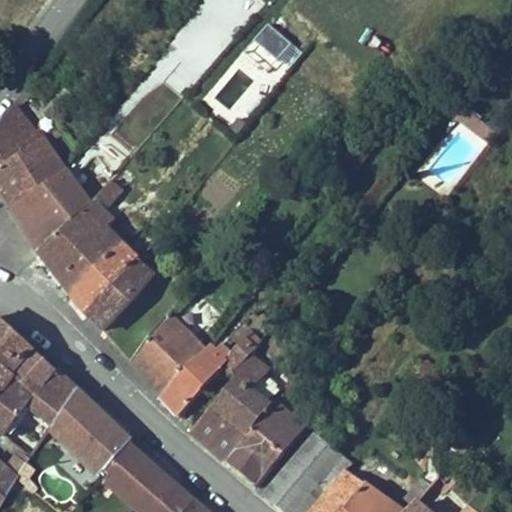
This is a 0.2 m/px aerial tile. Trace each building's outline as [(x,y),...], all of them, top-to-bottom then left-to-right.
[(193,7),(152,73),(190,97),(231,31),(193,7)] [(250,45),(284,75),(302,53),(268,24),(250,45)] [(503,131),(472,108),(465,118),(496,141),(503,131)] [(0,197),(8,212),(72,171),(16,110),(0,131),(0,197)] [(72,171),(8,212),(30,251),(35,256),(99,202),(72,171)] [(68,296),(132,239),(111,215),(131,194),(117,181),(99,202),(35,256),(68,296)] [(132,239),(68,296),(84,315),(146,255),(132,239)] [(178,288),(146,255),(84,315),(113,349),(178,288)] [(127,366),(159,404),(213,349),(177,315),(127,366)] [(0,320),(0,373),(12,383),(0,398),(0,432),(11,441),(36,408),(60,426),(80,393),(0,320)] [(213,349),(159,404),(176,425),(228,369),(235,375),(259,351),(264,345),(258,340),(253,345),(248,341),(228,364),(213,349)] [(238,382),(217,406),(250,433),(278,399),(269,391),(261,399),(253,392),(275,365),(259,351),(235,375),(234,378),(238,382)] [(428,358),(417,373),(435,387),(448,372),(428,358)] [(0,398),(12,383),(0,373),(0,398)] [(435,387),(417,373),(407,384),(421,395),(426,389),(431,393),(435,387)] [(132,441),(80,393),(60,426),(51,440),(101,483),(128,447),(132,441)] [(278,399),(250,433),(281,458),(309,424),(278,399)] [(250,433),(217,406),(190,436),(223,464),(250,433)] [(464,438),(448,426),(436,442),(452,454),(464,438)] [(318,432),(293,462),(314,479),(339,449),(318,432)] [(281,458),(250,433),(223,464),(255,490),(281,458)] [(470,443),(464,438),(452,454),(458,459),(470,443)] [(208,511),(128,447),(101,483),(135,511),(208,511)] [(346,455),(339,449),(314,479),(293,462),(264,497),(281,511),(410,511),(413,508),(404,501),(396,511),(346,472),(355,461),(346,455)] [(0,493),(12,503),(33,470),(22,461),(12,472),(0,461),(0,493)] [(434,481),(424,473),(417,482),(427,490),(434,481)] [(431,511),(447,492),(434,481),(427,490),(413,508),(417,511),(431,511)] [(427,490),(417,482),(403,500),(404,501),(413,508),(427,490)] [(468,490),(459,501),(468,508),(477,497),(468,490)] [(5,511),(12,503),(0,493),(0,511),(5,511)]
